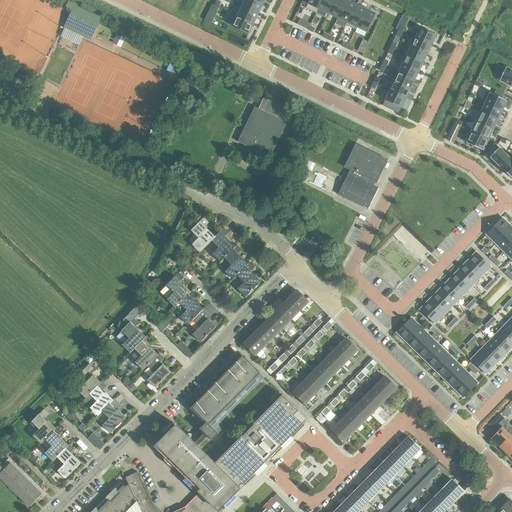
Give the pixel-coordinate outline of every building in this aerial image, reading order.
[(68,0),(65,6),(74,10),(66,27),(90,38),(95,27),(99,18),(76,8),(77,5),(68,0)] [(255,0),(238,0),(237,4),(258,13),(263,4),(255,0)] [(306,6),(305,8),(315,12),(321,0),(308,0),(308,1),(306,6)] [(321,0),(315,12),(325,17),(327,14),(333,0),(321,0)] [(333,0),(327,14),(336,18),(345,0),(333,0)] [(347,0),(345,0),(336,18),(346,23),(355,4),(347,0)] [(237,4),(233,14),(254,23),(258,13),(237,4)] [(355,4),(346,23),(356,28),(365,8),(355,4)] [(365,8),(356,28),(366,33),(370,25),(371,25),(374,19),(373,18),(375,13),(365,8)] [(233,14),(228,25),(249,34),(254,23),(233,14)] [(419,28),(414,38),(431,46),(436,36),(419,28)] [(364,38),(359,49),(364,52),(370,41),(364,38)] [(414,38),(410,46),(427,54),(431,46),(414,38)] [(406,44),(402,53),(423,63),(427,54),(410,46),(406,44)] [(402,53),(398,61),(419,71),(423,63),(402,53)] [(394,70),(398,72),(415,80),(419,71),(398,61),(394,70)] [(511,69),(505,66),(498,80),(511,86),(511,69)] [(398,72),(393,81),(411,89),(415,80),(398,72)] [(393,81),(389,89),(407,97),(411,89),(393,81)] [(389,89),(384,100),(401,108),(407,97),(389,89)] [(486,91),(481,101),(483,102),(502,111),(507,102),(486,91)] [(291,112),(263,99),(258,108),(255,107),(237,142),(251,148),(252,145),(271,154),(291,112)] [(483,102),(479,111),(480,112),(481,111),(498,120),(502,111),(483,102)] [(480,112),(476,121),(493,129),(498,120),(481,111),(480,112)] [(471,131),(489,139),(493,129),(476,121),(471,131)] [(468,129),(462,140),(484,150),(489,139),(471,131),(468,129)] [(376,184),(388,160),(356,144),(344,167),(350,170),(338,194),(368,209),(378,188),(371,185),(373,182),(376,184)] [(495,144),(487,152),(491,156),(490,157),(502,169),(511,159),(495,144)] [(511,158),(511,159),(502,169),(511,178),(511,158)] [(496,244),(511,227),(511,226),(502,217),(486,234),(496,244)] [(210,241),(214,237),(204,227),(208,223),(203,218),(190,231),(198,238),(191,245),(199,252),(210,241)] [(504,251),(511,242),(511,227),(496,244),(504,251)] [(223,258),(235,247),(224,237),(228,233),(223,228),(214,237),(210,241),(217,248),(211,255),(219,263),(223,258)] [(311,232),(306,238),(314,244),(319,238),(311,232)] [(231,280),(236,275),(247,264),(237,254),(241,250),(236,245),(235,247),(223,258),(230,266),(224,273),(231,280)] [(481,276),(490,267),(476,252),(466,262),(481,276)] [(472,286),(481,276),(466,262),(457,271),(472,286)] [(247,264),(236,275),(243,283),(237,289),(245,297),(260,281),(250,272),(254,268),(249,263),(247,264)] [(462,295),(472,286),(457,271),(448,281),(462,295)] [(174,308),(178,303),(190,292),(180,282),(184,278),(179,273),(166,286),(173,293),(166,300),(174,308)] [(453,305),(462,295),(448,281),(438,290),(453,305)] [(191,321),(202,309),(192,299),(196,295),(191,290),(190,292),(178,303),(186,311),(179,318),(187,325),(191,321)] [(444,314),(453,305),(438,290),(429,300),(444,314)] [(289,298),(300,310),(308,302),(296,291),(289,298)] [(280,307),(278,309),(290,320),(291,318),(299,311),(287,300),(280,307)] [(434,324),(444,314),(429,300),(420,309),(434,324)] [(200,343),(215,327),(205,317),(208,313),(203,308),(202,309),(191,321),(198,328),(192,335),(200,343)] [(278,309),(271,317),(282,328),(290,320),(278,309)] [(128,324),(132,320),(128,315),(124,320),(128,324)] [(271,317),(263,325),(273,336),(282,328),(271,317)] [(317,328),(322,322),(318,318),(312,324),(317,328)] [(406,342),(421,327),(411,318),(397,332),(406,342)] [(129,353),(133,349),(145,337),(134,328),(138,324),(133,319),(121,331),(129,339),(122,346),(129,353)] [(327,331),(333,326),(328,321),(323,327),(327,331)] [(511,343),(511,324),(508,321),(499,331),(511,343)] [(261,326),(252,335),(263,346),(272,337),(273,336),(263,325),(261,326)] [(304,333),(308,337),(314,331),(310,327),(304,333)] [(416,351),(430,336),(421,327),(406,342),(416,351)] [(318,340),(324,335),(319,330),(314,336),(318,340)] [(505,355),(511,347),(511,343),(499,331),(490,340),(505,355)] [(299,346),(308,337),(304,333),(295,341),(299,346)] [(252,335),(243,344),(255,355),(263,346),(252,335)] [(142,370),(146,366),(157,355),(147,345),(151,341),(146,336),(145,337),(133,349),(141,356),(134,363),(142,370)] [(425,360),(439,346),(430,336),(416,351),(425,360)] [(310,349),(315,344),(311,339),(305,345),(310,349)] [(338,347),(349,358),(357,350),(346,339),(338,347)] [(495,364),(505,355),(490,340),(480,350),(495,364)] [(287,350),(291,354),(296,349),(292,344),(287,350)] [(435,369),(449,355),(439,346),(425,360),(435,369)] [(183,352),(189,358),(194,353),(188,347),(183,352)] [(301,358),(306,352),(302,348),(296,354),(301,358)] [(337,348),(328,357),(339,368),(348,359),(337,348)] [(282,363),(291,354),(287,350),(278,359),(282,363)] [(486,374),(495,364),(480,350),(471,359),(486,374)] [(159,354),(157,355),(146,366),(153,373),(147,380),(155,388),(170,373),(160,362),(163,358),(159,354)] [(444,379),(458,364),(449,355),(435,369),(444,379)] [(255,379),(260,374),(242,356),(236,362),(239,365),(230,374),(227,371),(216,383),(219,386),(210,394),(207,391),(196,403),(199,406),(194,411),(195,412),(191,415),(193,419),(195,422),(197,426),(199,429),(211,440),(228,423),(220,415),(225,410),(226,412),(236,401),(235,400),(245,390),(246,391),(257,381),(255,379)] [(285,366),(289,370),(298,361),(293,357),(288,363),(285,366)] [(328,357),(320,365),(331,376),(335,372),(339,368),(328,357)] [(369,372),(375,366),(370,362),(364,368),(369,372)] [(273,372),(278,367),(274,363),(269,368),(273,372)] [(84,398),(89,394),(100,383),(90,373),(94,369),(89,364),(76,377),(84,384),(77,391),(84,398)] [(454,388),(468,373),(458,364),(444,379),(454,388)] [(312,373),(311,375),(322,385),(323,384),(331,376),(320,365),(312,373)] [(289,370),(285,366),(279,372),(283,376),(284,376),(289,370)] [(360,381),(366,376),(361,371),(355,377),(360,381)] [(463,397),(477,383),(468,373),(454,388),(463,397)] [(311,375),(302,383),(313,394),(322,385),(311,375)] [(385,377),(376,386),(387,396),(396,388),(385,377)] [(351,390),(357,384),(353,380),(347,386),(351,390)] [(100,383),(89,394),(96,401),(89,408),(97,416),(101,411),(112,400),(102,390),(106,386),(101,381),(100,383)] [(134,392),(138,388),(131,382),(128,385),(134,392)] [(302,383),(293,392),(297,396),(304,403),(313,394),(302,383)] [(376,386),(367,395),(378,406),(387,397),(376,386)] [(343,399),(348,393),(344,389),(338,395),(343,399)] [(49,395),(45,398),(52,405),(56,402),(49,395)] [(367,395),(358,404),(369,415),(378,406),(367,395)] [(165,435),(153,446),(198,490),(198,491),(199,492),(180,511),(215,511),(217,510),(218,511),(241,488),(239,486),(242,484),(303,424),(300,422),(304,417),(298,411),(283,396),(215,464),(172,422),(167,427),(166,426),(165,427),(163,427),(162,428),(161,430),(161,432),(162,433),(163,434),(165,435)] [(334,408),(340,402),(335,397),(329,403),(334,408)] [(114,399),(112,400),(101,411),(109,419),(102,425),(110,433),(125,418),(115,407),(119,404),(114,399)] [(358,404),(349,412),(361,423),(369,415),(358,404)] [(325,417),(331,411),(327,406),(321,412),(325,417)] [(491,422),(495,427),(504,419),(511,412),(506,407),(491,422)] [(44,439),(55,428),(45,418),(49,414),(44,409),(31,422),(39,429),(32,436),(40,444),(44,439)] [(349,412),(341,421),(352,432),(361,423),(349,412)] [(497,433),(490,439),(499,448),(511,434),(511,426),(507,422),(504,419),(493,429),(497,433)] [(341,421),(332,430),(343,441),(352,432),(341,421)] [(52,461),(57,456),(67,445),(57,435),(61,432),(56,427),(55,428),(44,439),(51,446),(45,453),(52,461)] [(511,434),(499,448),(508,456),(511,451),(511,434)] [(409,437),(400,446),(411,457),(420,447),(409,437)] [(99,449),(104,444),(98,438),(93,443),(99,449)] [(69,444),(67,445),(57,456),(64,464),(57,471),(65,479),(81,463),(70,453),(74,449),(69,444)] [(400,446),(391,455),(402,465),(411,457),(400,446)] [(391,455),(383,463),(393,474),(402,465),(391,455)] [(1,466),(0,464),(0,476),(30,506),(43,494),(8,459),(1,466)] [(422,468),(426,472),(435,463),(431,459),(422,468)] [(383,463),(374,472),(385,483),(393,474),(383,463)] [(426,472),(422,468),(419,465),(413,470),(417,474),(414,477),(418,480),(426,472)] [(435,468),(428,475),(432,478),(438,473),(439,472),(435,468)] [(156,511),(137,471),(125,477),(124,477),(128,485),(125,486),(121,483),(92,511),(156,511)] [(374,472),(366,481),(376,491),(385,483),(374,472)] [(428,475),(420,483),(424,487),(429,481),(432,478),(428,475)] [(409,489),(418,480),(414,477),(405,486),(409,489)] [(449,484),(444,489),(454,500),(463,490),(453,480),(450,477),(445,481),(449,484)] [(366,481),(357,490),(368,500),(376,491),(366,481)] [(420,483),(411,492),(415,496),(418,498),(423,493),(421,490),(424,487),(420,483)] [(427,489),(433,495),(438,490),(433,484),(427,489)] [(400,498),(409,489),(405,486),(396,495),(400,498)] [(444,489),(435,498),(446,508),(454,500),(444,489)] [(357,490),(348,498),(359,509),(368,500),(357,490)] [(411,492),(403,501),(407,504),(410,501),(415,496),(411,492)] [(392,507),(400,498),(396,495),(388,503),(392,507)] [(284,510),(288,505),(279,496),(275,501),(284,510)] [(340,507),(344,511),(355,511),(359,509),(348,498),(340,507)] [(435,498),(427,506),(432,511),(441,511),(446,508),(435,498)] [(511,511),(511,501),(510,499),(501,508),(505,511),(511,511)] [(403,501),(394,509),(397,511),(399,511),(407,504),(403,501)] [(386,511),(392,507),(388,503),(379,511),(386,511)]
